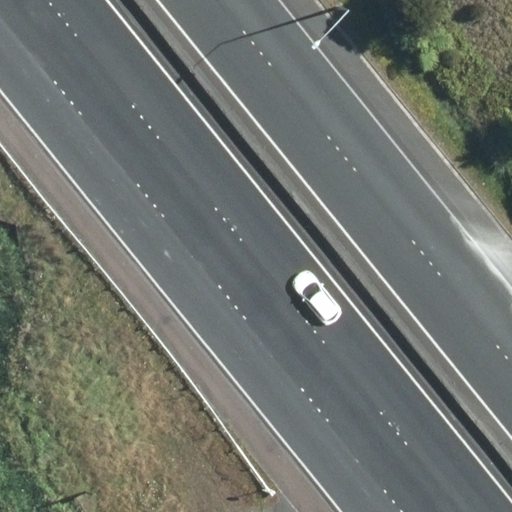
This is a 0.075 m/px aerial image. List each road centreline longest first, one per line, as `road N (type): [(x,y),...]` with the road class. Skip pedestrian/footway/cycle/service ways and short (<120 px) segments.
road 1 (motorway): [(459,511),(41,0)]
road 2 (motorway): [(216,0),(511,357)]
